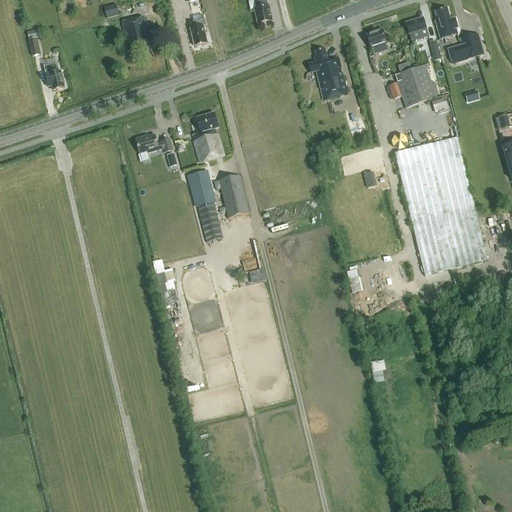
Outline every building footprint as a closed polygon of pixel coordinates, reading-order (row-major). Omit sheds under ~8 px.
[(255,1),(257,10),(256,10),(259,25),(273,22),(270,7),(269,7),(267,0),(258,0),(255,1)] [(104,8),(107,20),(119,17),(117,5),(104,8)] [(437,23),(441,39),(454,36),(457,35),(455,28),(457,27),(455,20),(451,21),(447,10),(437,13),(439,21),(437,23)] [(134,53),(150,49),(148,40),(147,40),(146,36),(149,35),(144,17),(123,23),(127,39),(129,38),(131,46),(132,45),(134,53)] [(423,18),(406,24),(412,43),(430,38),(423,18)] [(192,32),(191,33),(192,36),(193,36),(196,47),(208,44),(203,27),(206,26),(205,20),(192,23),(194,29),(192,29),(192,32)] [(382,31),(367,37),(372,49),(375,55),(389,51),(386,44),(387,44),(382,31)] [(29,41),(40,39),(38,32),(28,34),(29,41)] [(36,40),(29,42),(32,57),(40,56),(36,40)] [(429,44),(432,53),(438,52),(436,42),(429,44)] [(479,43),(453,50),(457,64),(483,56),(479,43)] [(324,102),(348,96),(339,59),(329,62),(326,50),(315,52),(317,58),(314,58),(315,63),(309,65),(311,74),(317,72),(324,102)] [(54,92),(65,89),(61,71),(59,72),(57,65),(45,68),(46,75),(49,89),(53,88),(54,92)] [(402,98),(406,110),(437,100),(425,66),(423,67),(395,76),(397,84),(402,98)] [(389,87),(394,101),(402,98),(397,84),(389,87)] [(446,100),(433,101),(434,113),(448,111),(446,100)] [(201,134),(193,136),(194,142),(200,164),(224,157),(218,135),(216,130),(219,129),(215,114),(197,119),(201,134)] [(498,131),(510,128),(507,116),(497,119),(498,120),(495,120),(498,131)] [(165,154),(173,152),(169,140),(162,142),(162,144),(157,146),(155,136),(148,138),(148,136),(137,140),(137,141),(136,142),(140,155),(148,153),(148,155),(164,150),(165,154)] [(487,262),(457,139),(395,154),(424,277),(487,262)] [(511,180),(511,145),(503,148),(511,180)] [(174,155),(167,156),(171,169),(177,167),(174,155)] [(188,175),(198,209),(207,243),(223,239),(214,204),(205,171),(188,175)] [(249,215),(240,177),(215,184),(217,191),(221,190),(228,220),(249,215)] [(349,271),(352,294),(362,293),(359,270),(349,271)] [(374,383),(386,382),(384,361),(372,362),(374,383)]
